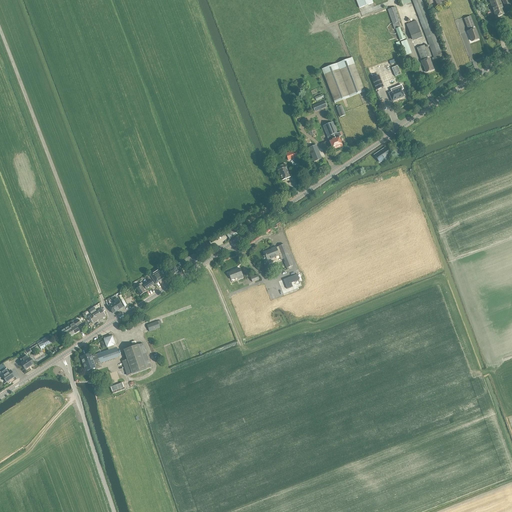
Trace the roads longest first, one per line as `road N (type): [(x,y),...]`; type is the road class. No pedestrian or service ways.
road 1 (tertiary): [(62,355),(511,51)]
road 2 (residential): [(114,511),(62,355)]
